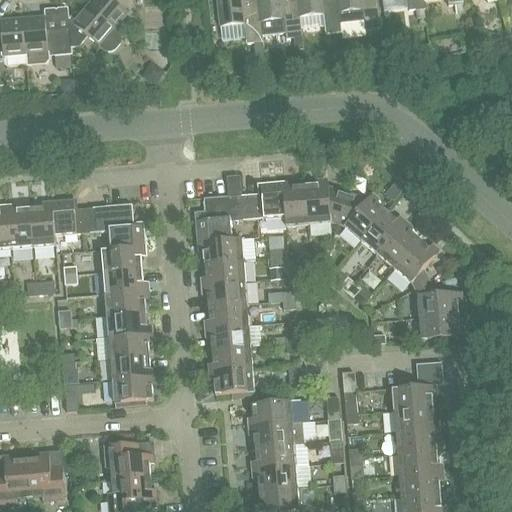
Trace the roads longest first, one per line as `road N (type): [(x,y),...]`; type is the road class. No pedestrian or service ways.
road 1 (tertiary): [(511,224),(404,125),(369,109),(161,124)]
road 2 (residential): [(185,415),(165,172)]
road 3 (residential): [(0,430),(185,415)]
road 4 (tertiary): [(0,137),(161,124)]
road 5 (residential): [(461,511),(449,354)]
